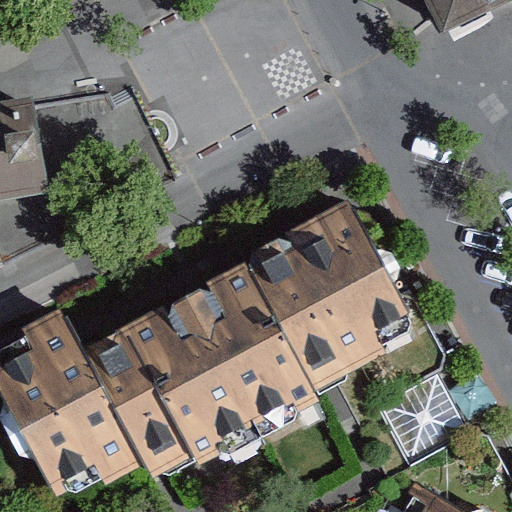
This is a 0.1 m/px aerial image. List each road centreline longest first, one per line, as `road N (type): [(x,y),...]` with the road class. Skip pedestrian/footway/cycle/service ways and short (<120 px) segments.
road 1 (residential): [(0,293),(376,107)]
road 2 (residential): [(376,107),(511,373)]
road 3 (residential): [(0,57),(130,0)]
road 4 (residential): [(500,124),(456,93),(414,88),(376,107)]
road 5 (residential): [(321,0),(376,107)]
